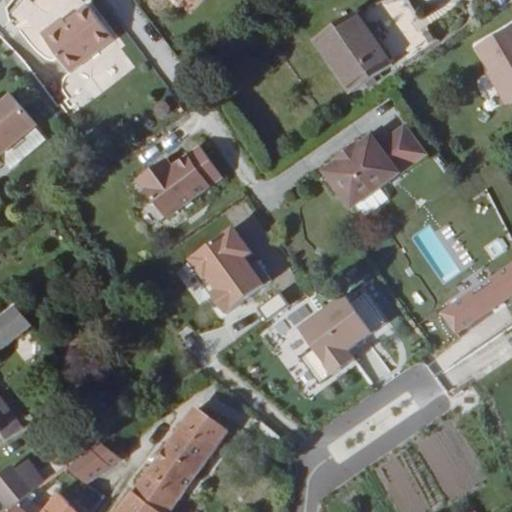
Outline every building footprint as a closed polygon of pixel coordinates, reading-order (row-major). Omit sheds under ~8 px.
[(51,0),(31,12),(33,16),(58,2),(56,0),(51,0)] [(61,0),(58,2),(33,16),(56,54),(104,25),(89,0),(61,0)] [(401,0),(361,0),(340,8),(299,35),(338,91),(425,34),(401,0)] [(511,21),(475,41),(507,100),(511,96),(511,21)] [(0,141),(18,122),(19,120),(0,102),(0,141)] [(18,122),(0,141),(0,167),(31,133),(18,122)] [(326,163),(311,172),(336,211),(414,161),(396,132),(368,149),(362,140),(347,149),(346,147),(325,161),(326,163)] [(144,162),(141,158),(122,170),(149,209),(206,170),(185,138),(157,158),(155,155),(144,162)] [(151,150),(141,158),(144,162),(155,155),(151,150)] [(357,204),(363,214),(384,202),(379,192),(357,204)] [(511,260),(437,312),(454,337),(511,297),(511,260)] [(22,294),(0,311),(0,378),(3,376),(0,371),(0,346),(39,318),(22,294)] [(319,383),(355,363),(347,349),(382,330),(362,295),(348,303),(345,298),(289,329),(319,383)] [(199,395),(185,415),(220,440),(234,421),(199,395)] [(0,411),(0,418),(2,423),(10,433),(27,422),(12,402),(0,411)] [(185,415),(125,495),(150,511),(168,511),(189,484),(220,440),(185,415)] [(257,424),(252,433),(276,448),(281,438),(257,424)] [(63,473),(84,487),(108,466),(88,450),(63,473)] [(0,482),(0,506),(5,511),(19,511),(28,504),(44,490),(28,472),(17,480),(11,473),(0,482)] [(150,511),(125,495),(112,511),(150,511)]
